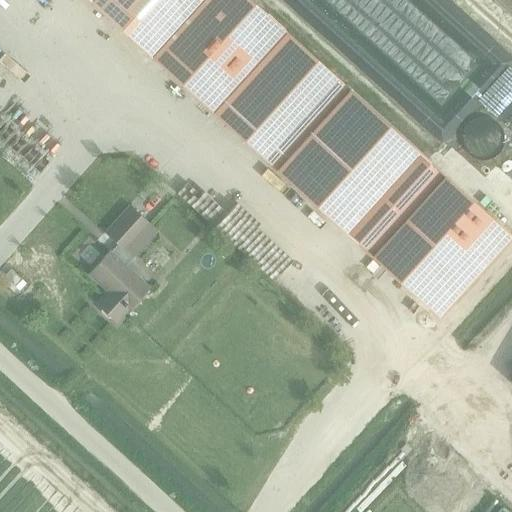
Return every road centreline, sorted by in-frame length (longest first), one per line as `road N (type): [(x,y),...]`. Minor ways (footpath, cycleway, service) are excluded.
road 1 (unknown): [(136,102),(320,286),(340,316),(350,357),(344,391),(252,511)]
road 2 (tertiary): [(170,511),(0,357)]
road 3 (unknown): [(0,235),(136,102)]
road 4 (unknown): [(0,27),(19,20),(46,25),(136,102)]
